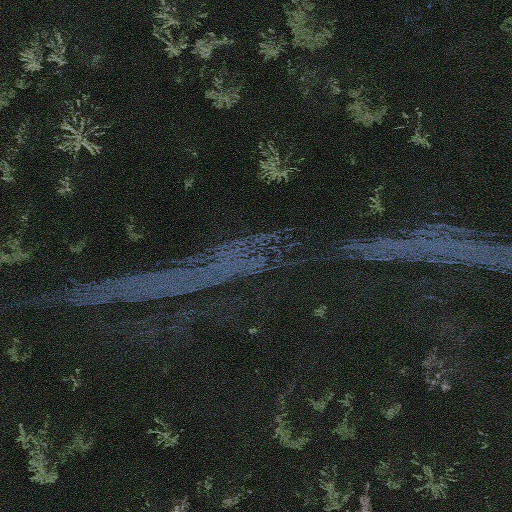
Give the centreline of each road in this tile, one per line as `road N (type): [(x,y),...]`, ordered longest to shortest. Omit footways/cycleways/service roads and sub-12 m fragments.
road 1 (primary): [(489,0),(412,185),(297,511)]
road 2 (tertiary): [(0,294),(101,285),(304,242),(511,248)]
